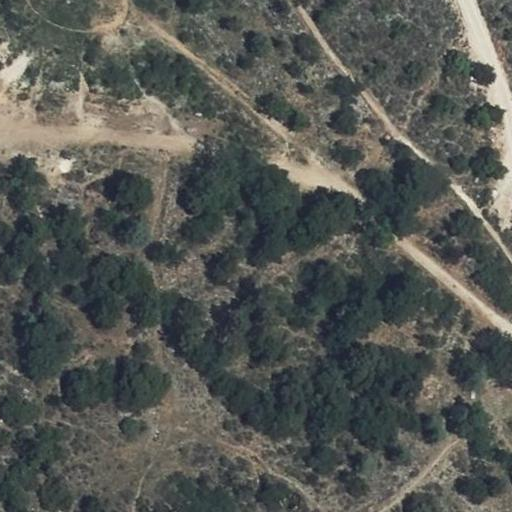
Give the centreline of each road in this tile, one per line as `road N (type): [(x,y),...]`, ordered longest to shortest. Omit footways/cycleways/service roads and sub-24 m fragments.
road 1 (track): [(511,331),(357,200),(263,164),(175,143),(0,123)]
road 2 (track): [(307,0),(341,65),(511,249)]
road 3 (track): [(511,145),(468,0)]
